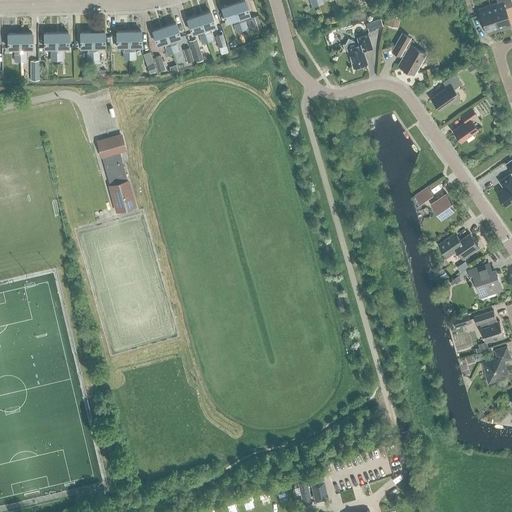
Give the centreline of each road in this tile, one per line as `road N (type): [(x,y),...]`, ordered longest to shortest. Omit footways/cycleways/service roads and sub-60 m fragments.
road 1 (unclassified): [(396,433),(305,115)]
road 2 (residential): [(312,85),(335,95),(378,84),(404,94),(511,248)]
